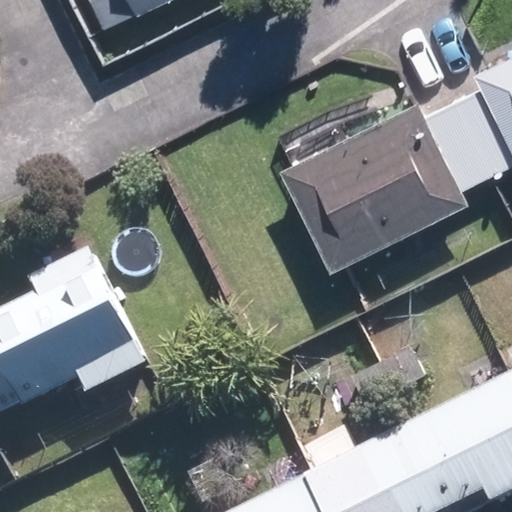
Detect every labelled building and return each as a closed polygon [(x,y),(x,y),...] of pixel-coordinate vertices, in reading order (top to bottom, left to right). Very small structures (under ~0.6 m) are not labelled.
[(131,9),(150,0),(86,0),(97,22),(129,6),(131,9)] [(448,95),(483,169),(511,157),(511,156),(511,42),(467,64),(476,82),(448,95)] [(483,169),(448,95),(420,109),(412,93),(271,160),(320,263),(461,194),(456,182),(483,169)] [(19,399),(137,344),(91,248),(31,277),(38,292),(0,309),(0,404),(17,396),(19,399)] [(361,404),(422,374),(409,346),(348,376),(361,404)] [(511,372),(229,511),(434,511),(511,474),(511,372)]
